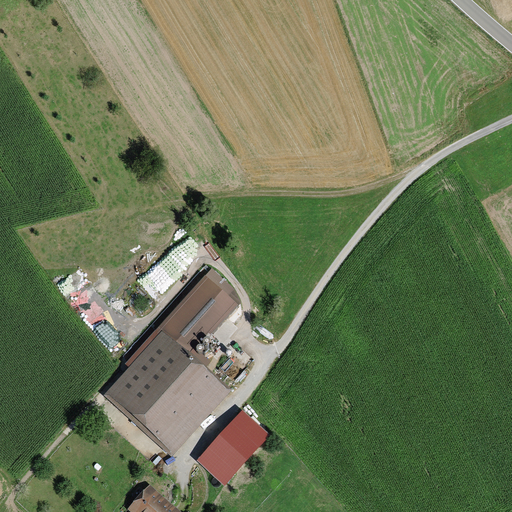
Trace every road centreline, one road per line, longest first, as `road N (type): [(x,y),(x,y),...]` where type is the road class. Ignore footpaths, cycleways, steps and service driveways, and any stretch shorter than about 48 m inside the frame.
road 1 (track): [(511,118),(439,153),(372,215),(172,471)]
road 2 (track): [(423,166),(353,190),(205,191)]
